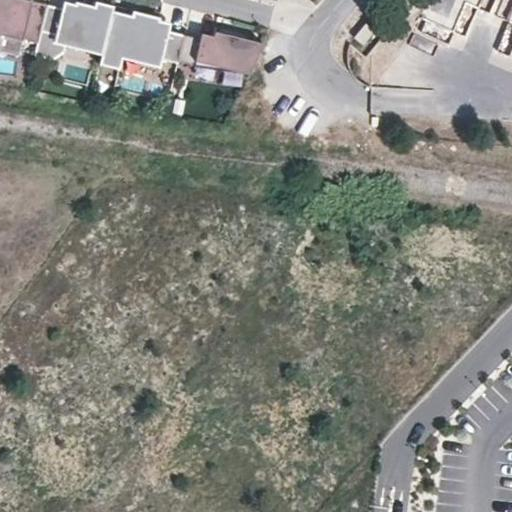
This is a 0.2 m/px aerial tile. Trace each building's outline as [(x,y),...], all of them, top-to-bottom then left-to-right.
[(0,51),(22,57),(26,40),(40,43),(50,5),(28,0),(0,0),(0,34),(2,35),(0,44),(0,51)] [(75,12),(77,4),(66,1),(64,9),(75,12)] [(115,11),(116,6),(98,2),(97,6),(78,2),(77,4),(75,12),(64,9),(50,5),(40,43),(37,56),(56,61),(68,53),(69,47),(70,42),(105,51),(115,11)] [(136,11),(116,6),(115,11),(134,16),(136,11)] [(181,61),(196,64),(198,55),(217,60),(222,70),(250,77),(264,45),(214,32),(211,42),(184,35),(172,32),(161,29),(164,19),(136,11),(134,16),(115,11),(105,51),(104,56),(101,66),(121,70),(123,58),(125,50),(140,53),(144,62),(161,66),(163,58),(181,62),(181,61)] [(172,32),(175,21),(164,19),(161,29),(172,32)] [(105,51),(70,42),(69,47),(104,56),(105,51)] [(144,62),(140,53),(125,50),(123,58),(144,62)] [(196,64),(181,61),(181,62),(181,67),(194,70),(196,64)]
